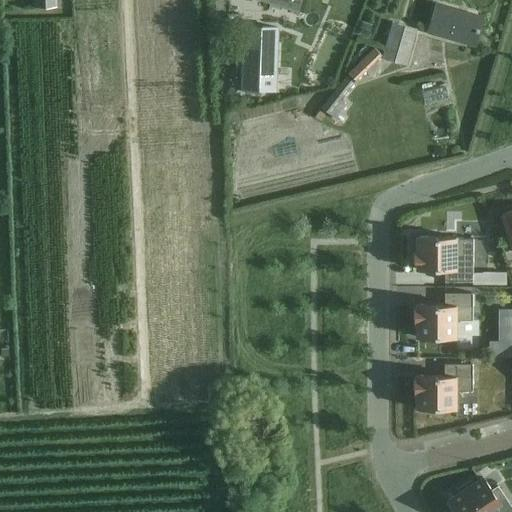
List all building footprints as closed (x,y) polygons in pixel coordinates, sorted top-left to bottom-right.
[(260,0),(298,12),(301,0),(260,0)] [(474,45),(482,16),(436,3),(427,32),(474,45)] [(406,64),(416,28),(392,21),(382,57),(406,64)] [(275,89),(277,27),(243,26),(241,88),(275,89)] [(374,48),(348,73),(354,80),(381,55),(374,48)] [(345,76),(320,108),(335,119),(345,105),(339,100),(353,82),(345,76)] [(325,114),(319,110),(315,116),(320,120),(325,114)] [(472,280),(473,238),(456,237),(456,236),(416,236),(416,250),(414,250),(414,266),(416,266),(416,268),(444,268),(444,280),(472,280)] [(506,271),(497,271),(497,285),(506,285),(506,271)] [(511,288),(494,288),(494,298),(497,298),(497,302),(511,302),(511,288)] [(416,306),(413,306),(413,322),(416,322),(416,336),(456,336),(456,320),(472,320),(472,292),(444,292),(444,304),(416,304),(416,306)] [(416,377),(413,377),(413,393),(415,393),(415,407),(455,407),(455,390),(472,390),(472,363),(444,363),(444,375),(416,375),(416,377)] [(449,499),(457,511),(511,511),(511,507),(498,486),(491,490),(482,477),(472,483),(470,480),(457,489),(459,492),(449,499)]
